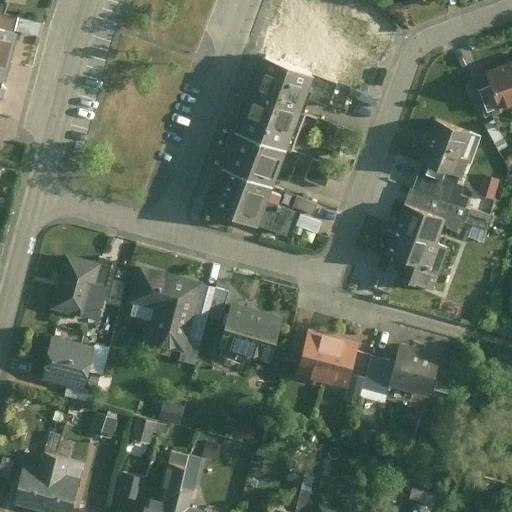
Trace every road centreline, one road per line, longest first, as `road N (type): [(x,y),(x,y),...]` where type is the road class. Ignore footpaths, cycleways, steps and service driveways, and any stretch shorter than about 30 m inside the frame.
road 1 (residential): [(35,197),(327,281),(415,50),(511,8)]
road 2 (residential): [(35,197),(95,0)]
road 3 (residential): [(0,325),(35,197)]
